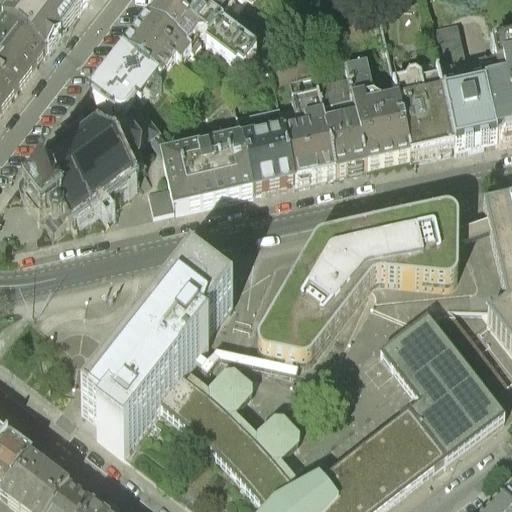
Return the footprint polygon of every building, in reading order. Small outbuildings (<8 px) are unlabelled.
[(26,0),(22,6),(3,32),(46,65),(69,38),(77,28),(82,22),(53,0),(26,0)] [(53,0),(82,22),(98,0),(53,0)] [(171,0),(170,2),(149,30),(192,63),(202,51),(243,82),(256,64),(225,41),(172,0),(171,0)] [(172,0),(225,41),(236,30),(227,21),(236,8),(226,0),(172,0)] [(226,0),(236,8),(241,12),(247,5),(254,10),(262,0),(226,0)] [(145,34),(122,63),(158,90),(190,114),(206,93),(183,76),(192,63),(149,30),(145,34)] [(0,125),(17,103),(23,96),(42,71),(46,65),(3,32),(0,35),(0,125)] [(497,152),(486,99),(457,104),(452,78),(463,76),(455,36),(431,40),(440,91),(454,161),(463,159),(487,155),(497,152)] [(511,48),(492,52),(500,91),(485,94),(486,99),(497,152),(511,148),(511,48)] [(122,63),(90,105),(116,125),(124,132),(129,125),(137,137),(146,131),(136,118),(158,90),(122,63)] [(366,78),(348,82),(352,99),(369,180),(376,179),(410,171),(399,118),(383,121),(381,111),(374,113),(366,78)] [(409,94),(395,97),(399,118),(410,171),(418,170),(454,161),(440,91),(421,96),(418,85),(408,88),(409,94)] [(352,99),(319,106),(336,187),(341,186),(369,180),(352,99)] [(319,106),(291,112),(295,135),(306,133),(309,147),(297,149),(296,143),(287,145),(297,195),(326,190),(336,187),(319,106)] [(237,132),(233,108),(210,128),(216,159),(185,165),(164,170),(174,221),(253,206),(237,132)] [(280,123),(237,132),(253,206),(261,204),(297,195),(287,145),(280,123)] [(67,241),(70,240),(73,245),(76,243),(72,238),(90,224),(94,230),(97,228),(93,222),(111,209),(115,215),(118,213),(114,207),(132,194),(136,199),(138,197),(134,192),(135,191),(145,183),(141,179),(143,176),(137,173),(139,160),(146,159),(145,157),(158,148),(146,132),(133,141),(132,140),(128,147),(115,145),(114,138),(111,138),(108,134),(98,141),(97,140),(96,141),(92,136),(90,137),(94,143),(76,156),(72,151),(69,153),(73,158),(55,171),(51,166),(49,168),(52,173),(34,187),(30,181),(28,183),(32,189),(29,190),(30,191),(27,193),(26,193),(24,194),(23,195),(21,197),(21,198),(20,200),(20,202),(20,203),(20,205),(21,207),(26,213),(22,215),(41,241),(44,238),(53,250),(67,241)] [(511,364),(511,211),(508,212),(482,218),(486,235),(489,248),(505,316),(486,330),(511,364)] [(448,228),(443,227),(320,255),(316,257),(312,262),(257,360),(258,367),(261,372),(284,378),(292,380),(301,382),(307,381),(312,377),(372,299),(375,298),(379,297),(446,303),(451,302),(455,297),(457,292),(457,260),(457,246),(457,237),(455,232),(448,228)] [(486,235),(457,246),(457,260),(489,248),(486,235)] [(232,323),(189,291),(144,349),(80,428),(100,443),(96,449),(123,469),(160,424),(182,396),(191,386),(195,379),(200,373),(207,364),(202,360),(232,323)] [(439,330),(446,339),(456,331),(454,328),(441,328),(439,330)] [(507,397),(456,331),(446,339),(451,344),(494,400),(498,405),(507,397)] [(409,429),(447,477),(503,434),(435,347),(426,336),(378,373),(417,422),(409,429)] [(206,378),(200,373),(195,379),(206,392),(219,376),(295,394),(297,386),(291,384),(292,380),(284,378),(283,382),(216,366),(206,378)] [(286,511),(294,508),(288,502),(294,498),(279,480),(297,465),(297,456),(281,439),(273,438),(255,454),(234,433),(250,415),(249,407),(232,391),(223,391),(208,409),(191,395),(186,400),(182,396),(160,424),(200,458),(231,490),(249,511),(286,511)] [(447,477),(409,429),(319,499),(317,496),(294,508),(286,511),(401,511),(432,489),(447,477)] [(0,465),(8,455),(0,448),(0,465)] [(21,466),(8,455),(0,465),(0,504),(3,506),(29,472),(21,466)] [(47,486),(29,472),(3,506),(0,510),(0,511),(34,511),(51,489),(47,486)] [(60,511),(67,503),(51,489),(34,511),(60,511)] [(79,511),(67,503),(60,511),(79,511)] [(511,511),(511,503),(503,511),(511,511)]
